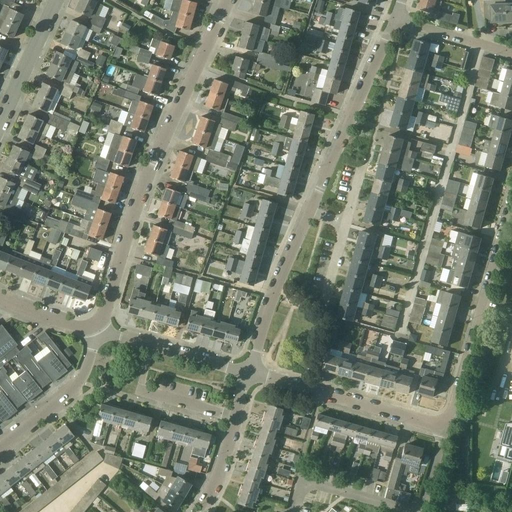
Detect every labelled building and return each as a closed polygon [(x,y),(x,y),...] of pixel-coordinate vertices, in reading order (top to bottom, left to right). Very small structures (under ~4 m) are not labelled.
[(11,1),(8,0),(0,0),(0,2),(5,5),(0,16),(0,17),(18,26),(24,15),(19,13),(22,7),(11,1)] [(106,19),(98,16),(103,5),(91,0),(80,0),(76,11),(89,17),(87,22),(90,24),(101,29),(106,19)] [(172,0),(170,11),(173,11),(193,17),(197,3),(185,0),(182,0),(182,1),(179,0),(172,0)] [(441,1),(438,0),(422,0),(420,9),(438,15),(437,19),(457,25),(460,15),(454,13),(453,15),(440,12),(443,1),(441,1)] [(504,0),(484,1),(485,17),(492,17),(492,22),(498,22),(498,24),(507,24),(506,5),(505,0),(504,0)] [(265,17),(273,19),(273,18),(276,7),(255,1),(252,13),(265,17)] [(342,22),(355,26),(359,12),(346,9),(343,19),(342,22)] [(173,11),(169,24),(175,26),(175,27),(189,31),(193,17),(173,11)] [(326,18),(335,20),(337,14),(328,12),(326,18)] [(150,20),(161,26),(165,21),(154,14),(153,15),(151,19),(150,20)] [(17,29),(18,26),(0,17),(0,32),(13,38),(17,29)] [(273,19),(271,24),(280,27),(282,20),(273,18),(273,19)] [(325,24),(326,25),(333,27),(335,20),(326,18),(324,24),(325,24)] [(66,32),(80,38),(86,27),(71,21),(66,32)] [(266,41),(269,30),(269,29),(259,26),(258,25),(245,22),(242,35),(263,41),(266,41)] [(355,26),(342,22),(338,36),(351,40),(355,26)] [(123,23),(120,28),(128,32),(131,27),(123,23)] [(101,29),(90,24),(88,29),(101,35),(103,30),(101,29)] [(280,27),(271,24),(270,29),(270,30),(279,32),(280,27)] [(75,50),(80,38),(66,32),(61,43),(75,50)] [(123,37),(114,34),(110,42),(116,45),(123,37)] [(252,51),(260,53),(260,52),(263,41),(242,35),(238,47),(252,51)] [(351,40),(338,36),(336,44),(320,39),(318,45),(327,48),(334,50),(347,53),(350,44),(351,40)] [(150,47),(155,48),(153,54),(169,60),(174,46),(161,41),(153,39),(150,47)] [(427,58),(434,60),(443,63),(445,57),(429,53),(431,44),(416,40),(412,54),(427,58)] [(138,54),(140,48),(131,45),(129,51),(138,54)] [(326,54),(327,48),(318,45),(317,51),(326,54)] [(77,56),(87,61),(91,53),(80,48),(77,56)] [(138,54),(150,58),(152,53),(140,48),(138,54)] [(347,53),(334,50),(330,63),(343,67),(346,57),(347,53)] [(473,53),(466,51),(461,68),(469,70),(473,53)] [(95,64),(87,61),(77,56),(74,61),(71,59),(57,52),(52,63),(74,73),(79,63),(92,69),(95,64)] [(281,58),(260,52),(260,53),(258,58),(279,64),(281,58)] [(148,64),(150,58),(138,54),(136,60),(148,64)] [(423,73),(427,58),(412,54),(408,68),(423,73)] [(102,67),(105,60),(98,56),(95,63),(102,67)] [(483,56),(478,74),(490,77),(496,60),(483,56)] [(292,67),(279,64),(258,58),(257,63),(236,57),(232,70),(235,71),(233,76),(244,79),(248,66),(260,70),(261,65),(290,73),(292,67)] [(443,63),(434,60),(432,66),(441,69),(443,63)] [(71,81),(74,73),(52,63),(47,75),(61,81),(65,82),(62,87),(73,92),(81,95),(83,90),(80,89),(81,86),(71,81)] [(343,67),(330,63),(328,71),(312,67),(311,73),(319,75),(339,81),(342,71),(343,67)] [(148,78),(161,83),(166,69),(152,65),(148,78)] [(430,75),(423,73),(408,68),(404,83),(419,87),(426,89),(435,92),(437,86),(428,83),(430,75)] [(338,87),(339,81),(319,75),(311,73),(309,79),(318,81),(312,102),(324,106),(328,92),(336,94),(338,87)] [(489,84),(490,77),(478,74),(477,80),(489,84)] [(161,83),(148,78),(144,77),(139,89),(121,83),(119,89),(137,95),(139,89),(143,91),(143,92),(157,96),(161,83)] [(214,80),(209,93),(227,99),(232,86),(243,91),(241,95),(246,97),(247,95),(250,96),(252,90),(249,89),(250,87),(234,80),(231,87),(228,85),(214,80)] [(487,90),(489,84),(477,80),(475,87),(487,90)] [(511,83),(505,81),(501,94),(511,96),(511,83)] [(43,83),(38,95),(52,101),(57,90),(43,83)] [(415,101),(419,87),(404,83),(400,97),(415,101)] [(70,99),(73,92),(62,87),(59,94),(70,99)] [(135,101),(137,95),(119,89),(118,88),(116,95),(132,101),(128,112),(135,115),(148,119),(153,106),(140,101),(139,102),(135,101)] [(511,96),(501,94),(494,92),(490,104),(511,110),(511,96)] [(205,106),(222,113),(223,113),(223,112),(228,100),(227,99),(209,93),(205,106)] [(439,101),(447,103),(449,95),(442,93),(439,101)] [(52,101),(38,95),(32,106),(47,112),(52,101)] [(411,116),(415,101),(400,97),(396,111),(411,116)] [(102,106),(93,102),(89,110),(99,114),(102,106)] [(407,130),(411,116),(396,111),(392,126),(407,130)] [(418,111),(417,117),(427,120),(428,114),(418,111)] [(148,119),(135,115),(128,112),(127,112),(123,124),(123,125),(130,128),(144,133),(148,119)] [(223,113),(222,113),(220,118),(237,124),(241,125),(243,119),(223,112),(223,113)] [(281,121),(297,125),(310,129),(314,115),(301,112),(298,119),(283,115),(281,121)] [(48,118),(77,132),(79,127),(50,113),(48,118)] [(511,133),(511,119),(499,116),(491,114),(488,127),(496,129),(511,133)] [(78,132),(77,132),(48,118),(46,123),(43,122),(43,121),(28,115),(23,126),(45,136),(50,125),(65,132),(75,137),(78,132)] [(237,124),(220,118),(218,123),(215,122),(215,121),(201,117),(196,130),(217,138),(220,127),(234,132),(237,124)] [(425,126),(427,120),(417,117),(415,124),(425,126)] [(109,126),(121,130),(123,125),(123,124),(111,120),(109,126)] [(91,124),(83,121),(81,127),(88,131),(91,124)] [(306,143),(310,129),(297,125),(281,121),(279,127),(295,132),(293,139),(306,143)] [(477,125),(466,121),(464,127),(476,130),(477,125)] [(44,140),(45,136),(23,126),(18,137),(33,144),(34,141),(38,142),(42,141),(42,139),(44,140)] [(121,130),(109,126),(107,132),(114,134),(110,147),(132,154),(137,141),(123,136),(123,137),(119,135),(121,130)] [(464,127),(462,133),(474,136),(476,130),(464,127)] [(256,142),(258,134),(259,131),(253,129),(250,140),(256,142)] [(511,133),(496,129),(492,141),(508,146),(511,134),(511,133)] [(212,150),(217,138),(196,130),(192,144),(208,149),(206,155),(226,162),(229,156),(212,150)] [(474,136),(462,133),(460,139),(472,142),(474,136)] [(389,135),(385,150),(407,156),(416,158),(418,152),(410,150),(412,143),(404,141),(404,140),(389,135)] [(306,143),(293,139),(286,137),(284,145),(274,142),(274,143),(273,147),(272,148),(282,151),(289,153),(302,156),(306,143)] [(466,147),(471,149),(472,142),(460,139),(459,145),(466,147)] [(505,158),(508,146),(492,141),(487,140),(483,152),(506,159),(506,158),(505,158)] [(421,150),(434,154),(437,146),(423,142),(421,150)] [(230,162),(238,165),(245,146),(236,143),(230,162)] [(36,145),(33,150),(44,155),(46,150),(36,145)] [(456,152),(463,155),(466,147),(459,145),(456,152)] [(14,146),(9,157),(23,164),(29,153),(14,146)] [(127,168),(132,154),(110,147),(106,159),(98,156),(96,162),(108,166),(110,161),(114,162),(113,163),(127,168)] [(281,157),(282,151),(272,148),(271,154),(281,157)] [(50,158),(44,155),(33,150),(30,157),(47,165),(50,158)] [(396,168),(403,170),(407,156),(385,150),(381,164),(396,168)] [(175,165),(193,171),(196,172),(198,165),(201,159),(180,151),(175,165)] [(505,159),(506,159),(483,152),(480,165),(501,171),(505,159)] [(302,156),(289,153),(287,159),(285,166),(298,170),(302,156)] [(204,161),(224,168),(226,162),(206,155),(204,161)] [(431,163),(442,166),(444,159),(433,156),(431,163)] [(37,170),(23,164),(9,157),(4,169),(18,175),(19,175),(22,176),(20,181),(31,186),(39,190),(41,185),(32,181),(37,170)] [(108,166),(96,162),(94,168),(96,169),(92,181),(98,183),(119,191),(124,177),(110,172),(110,173),(106,172),(108,166)] [(234,164),(226,162),(224,168),(232,170),(234,164)] [(377,178),(392,183),(396,168),(381,164),(377,178)] [(190,181),(193,171),(175,165),(170,178),(187,184),(186,189),(208,197),(210,191),(193,185),(193,182),(190,181)] [(298,170),(285,166),(279,165),(277,172),(267,169),(266,176),(295,184),(298,170)] [(471,186),(492,192),(492,191),(495,179),(474,173),(471,186)] [(291,197),(295,184),(266,176),(264,181),(263,184),(279,189),(278,194),(291,197)] [(20,187),(28,191),(37,195),(39,190),(31,186),(20,181),(18,186),(0,177),(0,191),(15,198),(20,187)] [(392,183),(377,178),(373,193),(388,197),(392,183)] [(409,181),(400,178),(398,184),(408,187),(409,181)] [(448,186),(459,189),(461,184),(449,180),(448,186)] [(114,204),(119,191),(98,183),(95,191),(92,190),(90,194),(76,189),(74,195),(95,203),(97,197),(101,199),(114,204)] [(406,193),(408,187),(398,184),(396,191),(406,193)] [(459,189),(448,186),(446,192),(458,195),(459,189)] [(492,192),(471,186),(468,198),(472,199),(488,204),(491,192),(492,192)] [(210,198),(208,197),(186,189),(184,194),(167,188),(162,202),(175,207),(181,209),(183,209),(187,197),(194,199),(208,204),(210,198)] [(17,199),(15,198),(0,191),(0,204),(4,207),(4,206),(8,207),(6,213),(25,219),(28,212),(19,209),(22,201),(17,199)] [(458,195),(446,192),(444,198),(456,201),(458,195)] [(369,207),(384,211),(386,205),(388,197),(373,193),(369,207)] [(84,219),(106,227),(111,214),(94,207),(95,203),(74,195),(71,204),(87,210),(84,219)] [(456,201),(444,198),(442,204),(454,207),(456,201)] [(488,204),(472,199),(469,212),(485,216),(488,204)] [(263,200),(259,214),(272,217),(276,204),(263,200)] [(157,215),(175,221),(177,222),(177,221),(181,209),(175,207),(162,202),(157,215)] [(254,206),(245,203),(243,209),(252,212),(254,206)] [(454,207),(442,204),(440,209),(453,212),(454,207)] [(380,226),(382,217),(384,211),(369,207),(365,221),(380,226)] [(390,213),(400,216),(402,209),(392,207),(390,213)] [(251,218),(252,212),(243,209),(241,215),(251,218)] [(402,209),(400,216),(407,218),(410,219),(412,212),(402,209)] [(485,216),(469,212),(463,210),(459,223),(481,229),(485,216)] [(400,216),(390,213),(389,219),(398,222),(400,216)] [(272,217),(259,214),(257,220),(255,227),(268,231),(272,217)] [(52,228),(61,232),(83,239),(85,234),(88,235),(88,236),(102,241),(106,227),(84,219),(83,219),(80,227),(68,223),(68,224),(47,217),(44,226),(52,228)] [(175,221),(173,227),(194,234),(196,228),(177,221),(177,222),(175,221)] [(168,245),(172,233),(173,232),(171,231),(154,225),(149,239),(163,243),(168,245)] [(268,231),(255,227),(249,226),(247,233),(237,230),(236,237),(264,245),(268,231)] [(173,232),(172,233),(192,239),(194,234),(173,227),(171,231),(173,232)] [(61,232),(52,228),(47,241),(56,245),(61,232)] [(362,231),(358,245),(373,250),(379,251),(389,254),(400,257),(402,249),(390,246),(390,248),(382,246),(384,237),(362,231)] [(455,244),(479,251),(483,238),(459,231),(455,244)] [(264,245),(236,237),(235,236),(233,242),(243,245),(240,253),(247,255),(261,258),(264,245)] [(31,249),(34,242),(28,239),(25,247),(31,249)] [(168,245),(163,243),(149,239),(144,252),(158,257),(166,259),(170,246),(168,245)] [(444,242),(432,239),(430,245),(443,248),(444,242)] [(479,251),(455,244),(452,257),(455,257),(476,263),(479,252),(479,251)] [(369,264),(372,256),(373,250),(358,245),(354,260),(369,264)] [(430,245),(429,250),(441,254),(443,248),(430,245)] [(23,254),(26,256),(28,256),(31,249),(25,247),(23,254)] [(90,247),(87,255),(97,259),(100,251),(90,247)] [(56,250),(53,258),(58,260),(61,252),(56,250)] [(429,250),(427,257),(439,260),(441,254),(429,250)] [(0,268),(4,270),(10,255),(0,251),(0,268)] [(39,259),(40,255),(31,251),(29,256),(39,259)] [(389,254),(379,251),(377,258),(387,260),(389,254)] [(410,251),(407,259),(414,260),(416,253),(410,251)] [(20,273),(24,261),(10,255),(4,270),(19,275),(20,273)] [(261,258),(247,255),(245,262),(230,258),(228,264),(244,268),(257,272),(261,258)] [(32,280),(40,261),(28,256),(26,256),(24,261),(20,273),(19,275),(32,280)] [(58,260),(53,258),(52,261),(41,257),(40,261),(32,280),(45,286),(46,283),(51,272),(53,265),(56,266),(58,260)] [(171,268),(173,262),(166,259),(158,257),(155,264),(165,266),(171,268)] [(425,264),(437,267),(439,260),(427,257),(425,264)] [(472,276),(476,263),(455,257),(451,270),(471,276),(473,276),(472,276)] [(85,270),(88,262),(83,260),(80,268),(85,270)] [(350,274),(365,278),(369,264),(354,260),(350,274)] [(257,272),(244,268),(228,264),(226,270),(242,274),(240,282),(253,286),(257,272)] [(149,279),(151,269),(136,265),(133,274),(149,279)] [(169,278),(172,268),(171,268),(165,266),(164,272),(162,277),(163,277),(169,278)] [(72,296),(85,301),(93,281),(82,277),(85,270),(80,268),(77,275),(80,276),(77,282),(76,284),(73,293),(72,296)] [(473,276),(471,276),(451,270),(447,283),(468,289),(472,276),(473,276)] [(63,279),(64,277),(51,272),(46,283),(45,286),(59,291),(60,288),(63,279)] [(180,293),(188,295),(190,288),(190,287),(193,278),(184,275),(177,273),(174,284),(172,291),(180,293)] [(346,288),(361,293),(365,278),(350,274),(346,288)] [(371,280),(381,283),(382,277),(373,274),(371,280)] [(63,279),(60,288),(59,291),(72,296),(73,293),(76,284),(77,282),(64,277),(63,279)] [(200,293),(203,281),(197,279),(194,292),(200,293)] [(381,283),(371,280),(369,286),(380,289),(382,283),(381,283)] [(442,304),(459,309),(462,296),(460,296),(461,291),(447,287),(446,292),(440,290),(437,303),(442,304)] [(361,293),(346,288),(342,303),(357,307),(361,293)] [(138,292),(139,292),(133,290),(127,312),(140,316),(141,312),(143,305),(143,303),(144,300),(146,294),(138,292)] [(185,304),(188,295),(180,293),(178,302),(185,304)] [(414,304),(425,307),(427,301),(416,298),(414,304)] [(156,306),(149,304),(150,302),(144,300),(143,303),(143,305),(141,312),(140,316),(152,319),(153,316),(155,310),(156,306)] [(365,302),(363,309),(373,311),(375,305),(365,302)] [(357,307),(342,303),(338,317),(353,321),(357,307)] [(425,307),(414,304),(412,309),(424,312),(425,307)] [(459,309),(442,304),(439,317),(455,321),(459,309)] [(155,310),(153,316),(152,319),(164,323),(165,319),(167,313),(167,312),(169,307),(162,306),(161,308),(156,306),(155,310)] [(169,307),(167,312),(167,313),(165,319),(164,323),(177,326),(180,313),(174,312),(175,309),(173,309),(169,307)] [(215,323),(213,322),(215,312),(205,309),(203,317),(200,329),(199,332),(211,336),(212,332),(215,325),(215,323)] [(371,317),(373,311),(363,309),(361,315),(371,317)] [(424,312),(412,309),(411,316),(422,319),(424,312)] [(381,326),(395,330),(398,318),(385,314),(381,326)] [(203,317),(197,316),(196,318),(190,316),(186,329),(199,332),(200,329),(203,317)] [(420,325),(422,319),(411,316),(409,322),(420,325)] [(452,333),(455,321),(439,317),(435,329),(452,334),(452,333)] [(212,332),(211,336),(224,339),(225,336),(228,324),(221,323),(221,325),(215,323),(215,325),(212,332)] [(234,326),(228,324),(225,336),(224,339),(236,343),(240,330),(234,328),(234,326)] [(0,342),(10,335),(2,325),(0,326),(0,342)] [(452,334),(435,329),(432,342),(448,346),(452,334)] [(44,357),(60,377),(68,371),(60,362),(65,357),(45,332),(42,334),(37,338),(42,345),(44,343),(51,352),(44,357)] [(10,335),(0,342),(0,367),(2,366),(7,362),(12,358),(17,354),(14,350),(19,347),(10,335)] [(402,343),(394,340),(390,353),(403,357),(404,354),(407,344),(402,343)] [(344,352),(346,342),(340,341),(337,350),(344,352)] [(349,354),(350,353),(352,344),(346,342),(344,352),(349,354)] [(426,369),(424,378),(420,393),(433,397),(438,381),(443,382),(451,352),(428,345),(426,352),(444,357),(441,368),(437,367),(436,372),(426,369)] [(20,352),(40,377),(45,373),(53,383),(60,377),(44,357),(37,362),(31,354),(32,352),(27,346),(20,352)] [(67,347),(62,351),(67,358),(73,354),(67,347)] [(366,382),(381,386),(387,365),(387,364),(378,361),(381,348),(376,347),(375,351),(366,382)] [(356,363),(352,378),(366,382),(372,359),(375,351),(369,349),(366,357),(358,355),(356,363)] [(19,377),(35,397),(43,391),(35,382),(40,377),(20,352),(17,354),(12,358),(17,364),(19,363),(26,372),(19,377)] [(337,374),(342,358),(327,354),(323,370),(337,374)] [(352,378),(356,363),(342,358),(337,374),(352,378)] [(409,360),(403,358),(400,368),(406,370),(409,360)] [(387,365),(381,386),(395,390),(399,374),(401,369),(387,365)] [(2,366),(0,367),(0,378),(15,397),(20,393),(28,403),(35,397),(19,377),(12,382),(6,374),(7,372),(4,368),(2,366)] [(409,394),(414,378),(399,374),(395,390),(409,394)] [(0,391),(0,404),(10,417),(18,411),(10,402),(15,397),(0,378),(0,390),(1,392),(0,391)] [(0,419),(3,423),(10,417),(0,404),(0,419)] [(110,423),(110,421),(114,408),(101,404),(98,417),(104,419),(103,421),(110,423)] [(284,410),(269,405),(265,418),(281,422),(284,410)] [(114,408),(110,421),(110,423),(116,425),(117,423),(123,424),(123,423),(126,411),(114,408)] [(126,411),(123,423),(123,424),(129,426),(128,428),(134,430),(136,424),(139,415),(126,411)] [(139,415),(136,424),(134,430),(141,432),(142,430),(148,431),(151,418),(139,415)] [(330,422),(331,419),(317,415),(314,425),(328,429),(330,422)] [(300,428),(307,430),(311,419),(304,417),(300,428)] [(281,422),(265,418),(262,430),(274,434),(276,429),(278,429),(281,422)] [(330,422),(328,429),(335,431),(331,445),(337,446),(341,433),(342,429),(344,422),(331,419),(330,422)] [(163,438),(169,440),(172,428),(173,425),(161,421),(157,434),(158,434),(157,434),(164,436),(163,438)] [(341,433),(337,446),(342,448),(343,448),(347,435),(354,437),(355,433),(356,430),(357,426),(344,422),(342,429),(341,433)] [(511,425),(506,423),(500,445),(507,447),(504,459),(511,460),(511,425)] [(65,425),(54,434),(67,449),(69,448),(71,446),(68,441),(74,436),(65,425)] [(176,439),(182,441),(186,428),(173,425),(172,428),(169,440),(175,442),(176,439)] [(355,433),(354,437),(362,439),(360,445),(360,444),(358,452),(364,454),(367,440),(369,437),(370,430),(357,426),(356,430),(355,433)] [(295,437),(297,430),(286,427),(284,434),(295,437)] [(182,441),(188,443),(188,445),(194,447),(196,441),(198,432),(186,428),(182,441)] [(274,434),(262,430),(258,442),(273,447),(275,441),(272,440),(274,434)] [(379,451),(379,450),(381,444),(384,433),(370,430),(369,437),(367,440),(364,454),(370,456),(370,453),(378,455),(379,451)] [(313,431),(311,439),(317,441),(319,433),(313,431)] [(198,432),(196,441),(194,447),(200,449),(201,446),(207,448),(211,435),(208,434),(198,432)] [(386,452),(392,454),(397,437),(384,433),(381,444),(379,450),(379,451),(385,453),(386,452)] [(54,434),(50,437),(44,442),(52,453),(56,458),(64,452),(69,458),(74,454),(69,448),(67,449),(54,434)] [(291,448),(293,442),(283,439),(281,445),(291,448)] [(42,461),(52,453),(44,442),(33,450),(42,461)] [(273,447),(258,442),(254,454),(266,458),(268,453),(270,454),(273,447)] [(131,455),(142,459),(146,446),(135,443),(131,455)] [(172,444),(168,443),(167,446),(161,467),(166,468),(172,444)] [(385,498),(408,505),(411,494),(396,490),(401,474),(406,476),(407,471),(417,474),(418,473),(419,467),(417,466),(422,449),(406,445),(401,459),(396,458),(385,498)] [(104,453),(113,455),(115,449),(106,446),(104,453)] [(35,474),(43,468),(48,474),(53,471),(48,464),(45,466),(42,461),(33,450),(22,459),(31,470),(35,474)] [(97,452),(93,455),(99,463),(103,459),(97,452)] [(188,463),(180,460),(183,454),(179,452),(173,470),(184,474),(188,463)] [(390,461),(392,454),(386,452),(385,453),(384,459),(390,461)] [(79,460),(74,454),(69,458),(74,464),(79,460)] [(266,458),(254,454),(250,467),(265,471),(267,465),(265,464),(266,458)] [(95,466),(99,463),(93,455),(89,458),(95,466)] [(109,465),(114,467),(117,456),(112,455),(109,465)] [(123,458),(117,456),(114,467),(119,469),(123,458)] [(196,459),(191,457),(187,470),(200,473),(201,469),(193,467),(196,459)] [(91,470),(95,466),(89,458),(84,462),(91,470)] [(20,478),(31,470),(22,459),(12,467),(20,478)] [(86,473),(91,470),(84,462),(80,465),(86,473)] [(353,462),(350,473),(356,475),(359,464),(353,462)] [(424,475),(427,465),(421,463),(419,467),(418,473),(424,475)] [(82,476),(86,473),(80,465),(76,468),(82,476)] [(10,486),(20,478),(12,467),(1,475),(10,486)] [(265,471),(250,467),(246,479),(259,483),(260,477),(263,478),(265,471)] [(78,480),(82,476),(76,468),(71,472),(78,480)] [(165,479),(162,484),(184,497),(191,485),(178,477),(177,478),(171,477),(173,471),(159,468),(157,474),(166,476),(165,479)] [(506,484),(509,472),(503,470),(500,482),(506,484)] [(53,471),(48,474),(53,481),(58,477),(53,471)] [(386,473),(380,471),(378,479),(384,480),(386,473)] [(73,483),(78,480),(71,472),(67,475),(73,483)] [(0,476),(0,493),(10,486),(1,475),(0,476)] [(69,487),(73,483),(67,475),(63,479),(69,487)] [(65,490),(69,487),(63,479),(58,482),(65,490)] [(98,479),(95,483),(103,490),(107,485),(98,479)] [(259,483),(246,479),(242,491),(257,496),(259,489),(257,488),(259,483)] [(26,481),(24,483),(22,485),(27,491),(31,487),(26,481)] [(60,494),(65,490),(58,482),(54,486),(60,494)] [(99,494),(103,490),(95,483),(91,488),(99,494)] [(184,497),(162,484),(157,493),(149,486),(144,491),(155,500),(159,496),(164,500),(163,501),(176,509),(184,497)] [(56,497),(60,494),(54,486),(50,489),(56,497)] [(36,493),(31,487),(27,491),(32,497),(36,493)] [(97,497),(99,494),(91,488),(87,492),(96,499),(97,497)] [(52,501),(56,497),(50,489),(45,492),(52,501)] [(255,502),(257,496),(242,491),(238,503),(251,508),(253,501),(255,502)] [(47,504),(52,501),(45,492),(41,496),(47,504)] [(92,503),(96,499),(87,492),(84,496),(92,503)] [(43,507),(47,504),(41,496),(37,499),(43,507)] [(88,507),(92,503),(84,496),(80,501),(88,507)] [(100,500),(97,497),(96,499),(92,503),(95,506),(100,500)] [(5,498),(3,500),(1,501),(6,507),(10,504),(5,498)] [(17,508),(21,504),(18,500),(17,499),(13,503),(17,508)] [(39,511),(43,507),(37,499),(32,503),(39,511)] [(85,511),(88,507),(80,501),(77,505),(85,511)] [(32,511),(37,511),(39,511),(32,503),(28,506),(32,511)]
